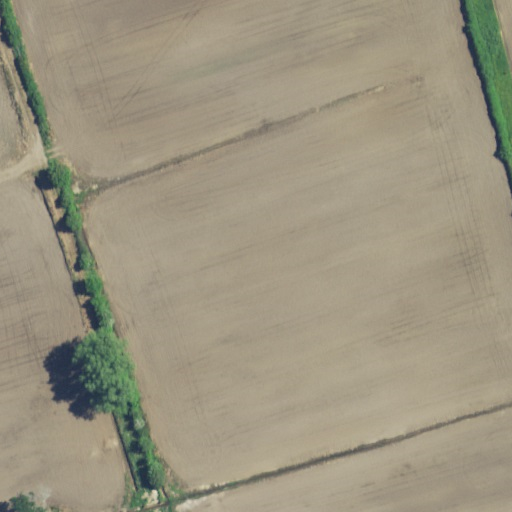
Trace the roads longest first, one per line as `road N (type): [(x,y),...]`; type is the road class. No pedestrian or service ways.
road 1 (track): [(0,171),(39,157),(155,511)]
road 2 (track): [(40,160),(0,31)]
